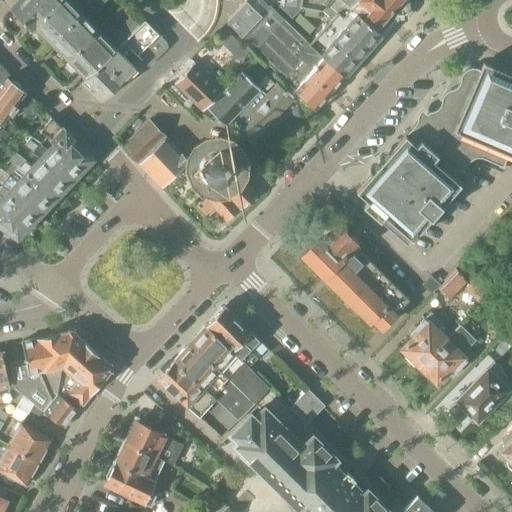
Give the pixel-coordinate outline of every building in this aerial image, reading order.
[(20,0),(12,9),(11,10),(31,30),(35,26),(36,25),(35,24),(59,0),(20,0)] [(68,0),(59,0),(35,24),(36,25),(35,26),(52,42),(82,13),(68,0)] [(246,0),(226,21),(240,35),(250,45),(259,54),(291,86),(290,87),(298,94),(299,93),(315,108),(317,105),(320,102),(328,93),(331,90),(339,80),(342,77),(343,76),(308,44),(311,41),(310,42),(269,5),(261,15),(246,0)] [(331,0),(323,10),(336,12),(342,17),(349,9),(379,34),(397,14),(404,14),(409,7),(408,1),(407,0),(331,0)] [(301,8),(299,6),(282,4),(280,6),(292,18),(301,8)] [(311,41),(308,44),(343,76),(343,75),(344,75),(344,74),(345,73),(354,63),(357,59),(366,50),(367,48),(371,44),(379,34),(349,9),(342,17),(336,12),(323,10),(322,11),(331,19),(311,41)] [(82,13),(52,42),(69,60),(99,31),(82,13)] [(131,16),(112,34),(120,43),(139,24),(131,16)] [(86,77),(82,82),(100,101),(141,60),(148,67),(167,47),(167,45),(166,43),(165,41),(164,40),(160,35),(158,34),(146,21),(144,20),(139,24),(120,43),(116,48),(116,47),(115,48),(86,77)] [(99,31),(69,60),(86,77),(115,48),(116,47),(99,31)] [(194,62),(173,83),(202,111),(206,107),(222,89),(194,62)] [(0,85),(6,77),(8,74),(4,70),(0,65),(0,85)] [(482,70),(480,69),(475,67),(472,67),(468,68),(464,70),(462,73),(460,76),(460,80),(458,84),(456,87),(453,89),(449,89),(445,91),(443,94),(441,102),(439,105),(437,108),(434,110),(430,111),(426,113),(424,116),(422,120),(422,124),(420,128),(420,127),(418,129),(414,126),(416,123),(415,123),(409,130),(456,176),(475,155),(503,167),(508,154),(511,155),(511,74),(503,70),(499,79),(499,80),(491,83),(490,83),(489,82),(488,81),(486,80),(484,80),(480,74),(482,70)] [(222,89),(206,107),(213,113),(225,125),(237,113),(260,89),(243,72),(241,70),(222,89)] [(25,90),(15,84),(7,78),(0,87),(0,125),(1,124),(1,123),(25,90)] [(243,119),(235,128),(237,130),(248,140),(251,143),(270,123),(267,120),(279,108),(281,111),(293,99),(277,84),(266,95),(260,89),(237,113),(243,119)] [(31,114),(38,104),(28,95),(20,106),(31,114)] [(51,117),(40,131),(47,136),(41,143),(48,149),(51,151),(78,171),(82,170),(89,160),(89,156),(51,117)] [(137,163),(161,187),(189,160),(181,151),(181,152),(177,148),(169,139),(169,140),(165,136),(149,119),(122,146),(121,147),(137,163)] [(0,140),(3,143),(11,133),(4,128),(0,133),(0,140)] [(400,140),(360,185),(355,190),(366,200),(362,205),(380,220),(384,215),(412,239),(461,183),(455,178),(456,176),(409,130),(400,140)] [(23,132),(17,139),(33,149),(31,152),(39,158),(33,165),(36,167),(63,187),(66,186),(77,172),(78,171),(51,151),(48,149),(41,143),(30,136),(30,137),(23,132)] [(225,144),(224,144),(223,145),(211,144),(210,143),(209,143),(208,143),(207,144),(206,145),(207,146),(198,154),(196,153),(195,155),(195,156),(195,157),(195,158),(196,158),(195,171),(194,171),(194,172),(195,174),(195,175),(197,175),(205,184),(204,185),(205,186),(207,186),(200,193),(205,198),(197,206),(206,217),(215,209),(226,222),(257,194),(238,174),(238,173),(237,172),(237,160),(239,159),(238,158),(238,157),(237,155),(236,156),(227,147),(228,146),(227,145),(226,144),(225,144)] [(8,159),(1,169),(17,181),(47,203),(51,202),(58,193),(62,188),(62,187),(63,187),(36,167),(33,165),(9,147),(3,155),(8,159)] [(0,168),(0,179),(3,182),(1,184),(2,185),(0,187),(0,194),(3,196),(5,198),(32,219),(36,218),(47,203),(17,181),(1,169),(0,168)] [(0,224),(16,236),(16,235),(21,234),(32,219),(5,198),(3,196),(0,194),(0,224)] [(358,245),(350,237),(355,233),(344,222),(343,221),(339,226),(338,225),(322,242),(317,238),(302,253),(370,320),(371,318),(381,327),(414,294),(402,282),(397,286),(357,246),(358,245)] [(456,269),(438,288),(450,300),(456,293),(455,292),(467,280),(456,269)] [(431,293),(440,284),(430,276),(422,285),(431,293)] [(511,324),(511,309),(509,306),(497,318),(496,317),(489,325),(500,337),(501,336),(511,324)] [(247,365),(265,346),(227,309),(220,309),(205,324),(233,352),(239,358),(247,365)] [(418,366),(449,335),(438,325),(441,322),(431,312),(410,333),(413,336),(403,347),(407,352),(405,354),(418,366)] [(470,348),(478,339),(460,323),(449,335),(418,366),(431,379),(433,377),(438,382),(448,371),(452,374),(474,352),(470,348)] [(269,387),(247,365),(239,358),(233,352),(205,324),(195,336),(194,336),(188,342),(250,399),(254,403),(269,387)] [(511,324),(501,336),(511,346),(511,324)] [(60,365),(82,340),(75,333),(74,333),(67,332),(67,331),(21,341),(26,363),(10,367),(15,388),(22,394),(42,410),(57,391),(60,367),(60,365)] [(57,391),(79,408),(83,402),(109,371),(108,370),(108,363),(108,362),(82,340),(60,365),(60,367),(57,391)] [(234,416),(250,399),(188,342),(183,348),(173,360),(216,398),(234,416)] [(0,388),(9,386),(1,352),(0,352),(0,388)] [(199,417),(216,398),(173,360),(163,371),(162,371),(156,378),(199,417)] [(508,380),(499,372),(491,364),(457,400),(465,408),(463,411),(472,420),(475,418),(476,419),(495,400),(499,400),(503,395),(503,391),(506,388),(508,380)] [(306,423),(322,407),(324,405),(308,389),(290,407),(306,423)] [(64,427),(79,408),(57,391),(42,410),(44,411),(64,427)] [(44,411),(42,410),(22,394),(11,402),(40,417),(44,411)] [(356,491),(362,485),(339,462),(333,468),(328,464),(334,458),(329,453),(330,452),(319,440),(317,441),(311,435),(302,445),(263,407),(253,418),(249,414),(231,432),(239,440),(236,443),(241,449),(240,450),(252,462),(254,461),(261,467),(260,469),(272,481),(273,480),(282,488),(281,490),(293,502),(294,501),(299,506),(293,511),(387,511),(387,510),(384,507),(385,506),(372,494),(371,495),(366,490),(361,496),(356,491)] [(0,428),(3,423),(8,415),(7,414),(8,411),(2,408),(0,409),(0,428)] [(129,429),(126,436),(127,439),(126,441),(159,457),(173,464),(182,445),(168,438),(156,429),(136,420),(132,428),(129,429)] [(38,461),(50,438),(20,422),(8,445),(38,461)] [(507,441),(499,450),(506,457),(507,466),(511,470),(511,428),(503,437),(507,441)] [(119,449),(116,457),(117,460),(116,461),(149,477),(159,457),(126,441),(123,448),(119,449)] [(0,469),(25,484),(38,461),(8,445),(0,458),(0,469)] [(206,458),(212,452),(204,445),(199,451),(206,458)] [(116,462),(115,461),(113,466),(110,467),(106,475),(108,478),(105,483),(151,505),(162,484),(149,477),(116,461),(116,462)] [(434,511),(417,494),(404,507),(397,501),(387,510),(387,511),(434,511)]
